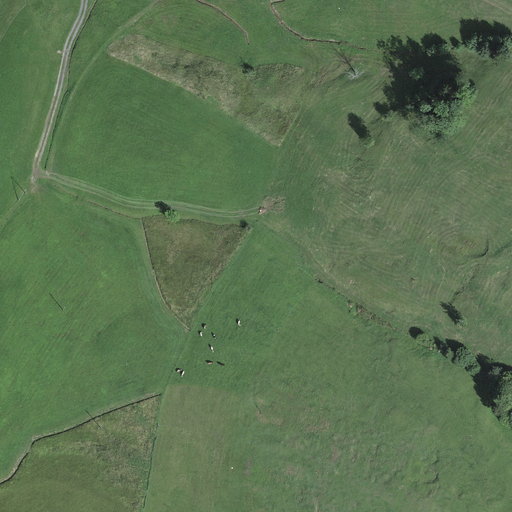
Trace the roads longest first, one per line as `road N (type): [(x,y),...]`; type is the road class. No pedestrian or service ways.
road 1 (track): [(83,0),(35,177),(54,207),(90,231)]
road 2 (track): [(37,186),(95,55),(154,0)]
